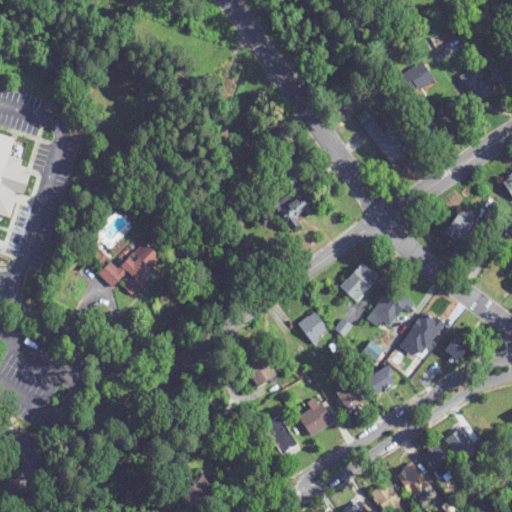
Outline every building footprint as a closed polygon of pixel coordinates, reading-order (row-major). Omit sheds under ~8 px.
[(434,80),(421,62),(396,80),(409,99),(434,80)] [(478,67),(459,78),(475,105),(494,95),(478,67)] [(394,116),(385,122),(390,129),(383,133),(369,111),(358,118),(362,126),(364,125),(389,165),(414,149),(394,116)] [(0,215),(12,219),(18,195),(28,197),(34,173),(20,170),(23,160),(13,158),(18,138),(0,133),(0,215)] [(511,176),(501,184),(511,200),(511,176)] [(317,211),(295,179),(283,186),(291,198),(276,209),(290,230),(317,211)] [(473,228),(456,215),(443,231),(461,244),(473,228)] [(145,282),(141,278),(159,261),(143,243),(116,269),(110,263),(98,274),(111,289),(118,282),(131,295),(145,282)] [(380,279),(363,263),(339,288),(356,304),(380,279)] [(403,341),(420,354),(442,325),(425,312),(403,341)] [(329,334),(314,313),(297,326),(312,346),(329,334)] [(469,347),(453,336),(442,351),(457,363),(469,347)] [(242,370),(263,388),(276,371),(255,354),(242,370)] [(363,382),(372,397),(395,384),(385,368),(363,382)] [(346,414),(361,405),(349,385),(334,394),(346,414)] [(332,424),(321,404),(297,418),(309,438),(332,424)] [(279,457),(297,448),(282,417),(264,425),(279,457)] [(468,466),(482,452),(459,429),(445,443),(468,466)] [(439,481),(455,470),(439,445),(423,455),(439,481)] [(395,478),(413,499),(430,486),(412,464),(395,478)] [(182,498),(200,510),(217,485),(199,473),(182,498)]
